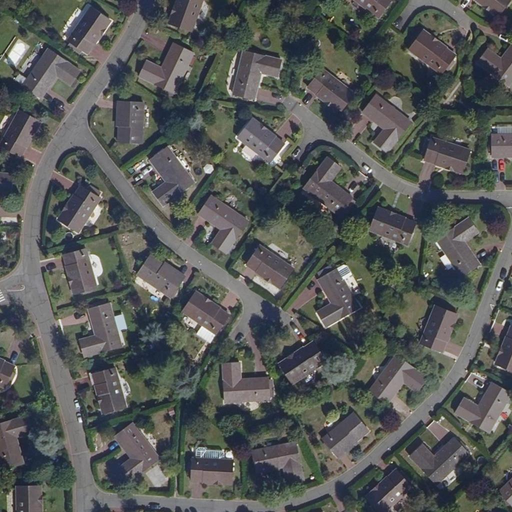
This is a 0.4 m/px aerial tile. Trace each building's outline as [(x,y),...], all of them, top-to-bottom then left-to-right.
[(177,0),(170,24),(192,31),(201,0),(177,0)] [(354,0),(378,18),(391,0),(354,0)] [(509,0),(476,0),(498,16),(509,0)] [(109,21),(90,7),(68,41),(72,44),(70,46),(80,53),(82,51),(86,54),(109,21)] [(455,55),(422,32),(409,50),(441,74),(444,70),(447,72),(454,63),(451,60),(455,55)] [(28,47),(17,40),(3,61),(13,69),(28,47)] [(174,94),(193,53),(173,44),(161,69),(146,62),(138,78),(163,89),(161,94),(171,98),(173,94),(174,94)] [(511,44),(501,60),(487,50),(477,63),(509,86),(511,81),(511,44)] [(81,71),(49,50),(24,86),(41,98),(57,76),(71,85),(81,71)] [(281,60),(243,51),(233,94),(255,99),(261,73),(277,77),(281,60)] [(354,94),(322,69),(307,88),(340,113),(354,94)] [(411,122),(376,95),(362,113),(384,130),(374,143),(387,153),(411,122)] [(123,124),(119,124),(118,142),(141,143),(143,103),(136,102),(136,99),(126,99),(126,101),(124,101),(123,124)] [(14,158),(15,155),(20,157),(39,122),(19,111),(0,146),(5,149),(3,152),(14,158)] [(357,137),(370,120),(359,112),(346,128),(357,137)] [(284,144),(252,119),(237,138),(269,163),(284,144)] [(511,134),(492,136),(492,140),(489,140),(489,151),(492,151),(492,157),(511,155),(511,134)] [(470,150),(432,137),(424,160),(463,173),(470,150)] [(194,182),(168,147),(150,160),(167,182),(154,192),(164,206),(194,182)] [(340,168),(327,158),(303,188),(339,215),(352,198),(330,182),(340,168)] [(0,190),(11,192),(13,175),(0,173),(0,190)] [(91,190),(89,192),(81,186),(60,220),(79,232),(100,198),(98,197),(99,195),(91,190)] [(248,221),(211,196),(199,214),(221,229),(212,243),(226,253),(248,221)] [(415,223),(378,208),(369,230),(407,245),(415,223)] [(478,233),(468,219),(436,241),(461,277),(479,265),(464,242),(478,233)] [(293,268),(260,246),(247,266),(280,288),(293,268)] [(97,288),(86,249),(64,255),(74,294),(97,288)] [(162,269),(164,265),(151,256),(138,275),(172,297),(174,298),(179,290),(177,289),(181,281),(162,269)] [(184,277),(164,265),(162,269),(181,281),(184,277)] [(323,277),(318,280),(332,304),(318,312),(326,327),(360,308),(344,280),(352,275),(347,266),(344,265),(332,272),(329,268),(321,273),(323,277)] [(229,315),(195,293),(182,312),(216,335),(229,315)] [(122,346),(109,303),(89,309),(96,335),(80,340),(84,357),(122,346)] [(456,314),(434,306),(420,343),(442,352),(456,314)] [(511,327),(510,327),(496,364),(511,370),(511,327)] [(326,362),(313,342),(280,365),(293,384),(326,362)] [(427,378),(396,355),(370,391),(387,404),(403,382),(416,392),(427,378)] [(14,367),(0,360),(0,386),(4,388),(7,383),(12,372),(14,367)] [(239,363),(223,364),(225,402),(269,400),(268,378),(240,380),(239,363)] [(125,407),(114,368),(92,374),(103,413),(125,407)] [(12,372),(7,383),(10,385),(15,374),(12,372)] [(511,394),(491,383),(478,407),(464,398),(455,413),(489,433),(511,394)] [(353,440),(355,442),(368,432),(354,414),(323,439),(335,454),(353,440)] [(27,417),(0,425),(0,461),(2,469),(10,467),(11,469),(18,467),(18,465),(23,464),(15,438),(31,433),(27,417)] [(160,459),(133,423),(115,436),(132,458),(118,468),(129,482),(160,459)] [(469,450),(465,446),(461,442),(459,444),(454,438),(434,457),(422,444),(410,456),(437,484),(469,454),(467,452),(469,450)] [(337,457),(355,442),(353,440),(335,454),(337,457)] [(304,479),(296,441),(252,451),(256,472),(283,467),(287,483),(304,479)] [(196,450),(195,458),(224,459),(224,453),(222,451),(205,450),(203,448),(198,448),(196,450)] [(195,458),(192,458),(191,481),(231,483),(232,460),(224,459),(195,458)] [(401,472),(399,474),(395,470),(366,498),(379,511),(385,511),(411,487),(406,481),(403,478),(405,476),(401,472)] [(511,479),(499,492),(511,505),(511,479)] [(40,511),(40,487),(17,487),(17,511),(40,511)]
